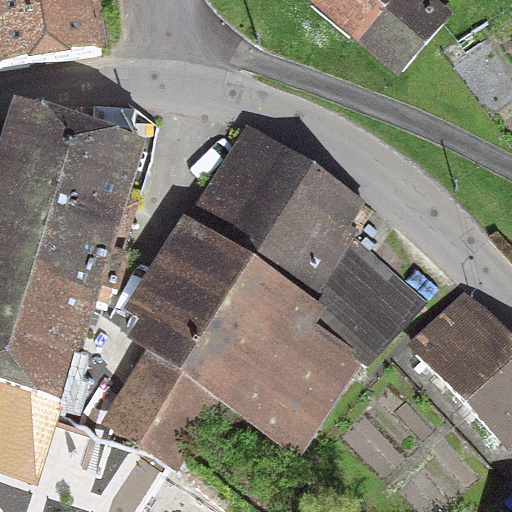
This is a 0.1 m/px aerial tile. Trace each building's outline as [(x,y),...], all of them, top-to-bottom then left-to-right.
[(0,0),(0,63),(107,46),(99,0),(0,0)] [(441,0),(311,0),(399,77),(456,12),(441,0)] [(129,193),(146,137),(15,94),(0,143),(0,472),(38,484),(75,351),(81,353),(97,299),(108,304),(113,286),(118,289),(131,249),(124,248),(141,196),(129,193)] [(365,199),(247,123),(188,215),(316,299),(354,236),(359,231),(351,226),(365,199)] [(316,299),(188,215),(184,212),(123,308),(138,318),(128,336),(148,348),(219,398),(299,458),(361,363),(351,356),(356,350),(316,322),(326,307),(316,299)] [(425,302),(354,236),(316,299),(326,307),(316,322),(356,350),(351,356),(361,363),(369,367),(425,302)] [(511,443),(511,337),(465,291),(408,343),(506,448),(511,443)] [(176,471),(219,398),(148,348),(102,422),(176,471)]
